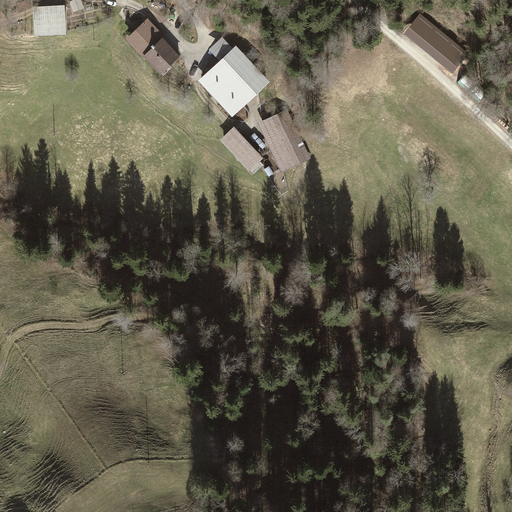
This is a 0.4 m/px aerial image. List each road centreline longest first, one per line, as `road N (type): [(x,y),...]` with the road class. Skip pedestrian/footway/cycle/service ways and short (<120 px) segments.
road 1 (track): [(249,511),(256,373),(278,345),(279,266),(289,238),(283,193),(251,127)]
road 2 (track): [(0,357),(9,337),(41,325),(86,325),(129,313),(219,344),(256,373)]
road 3 (track): [(355,0),(511,145)]
road 4 (track): [(118,0),(194,56),(194,83),(225,120),(251,127)]
